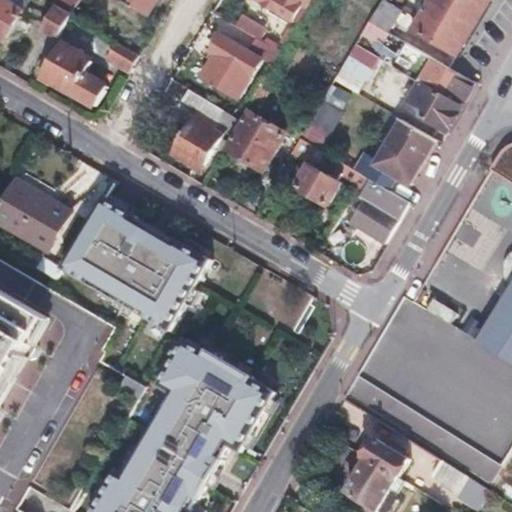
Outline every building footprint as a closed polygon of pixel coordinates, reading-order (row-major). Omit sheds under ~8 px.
[(0,0),(0,37),(7,41),(25,11),(17,6),(19,0),(0,0)] [(123,0),(145,13),(153,0),(123,0)] [(256,0),(291,21),(299,8),(303,11),(309,0),(256,0)] [(383,0),(381,0),(369,21),(392,35),(394,36),(400,25),(394,21),(400,10),(383,0)] [(435,0),(418,30),(416,33),(455,57),(489,0),(435,0)] [(70,15),(57,7),(44,29),(57,37),(70,15)] [(211,52),(215,55),(203,76),(239,99),(262,60),(270,65),(278,51),(256,38),(248,51),(221,35),(211,52)] [(394,36),(392,35),(385,47),(401,55),(407,44),(394,36)] [(116,41),(107,55),(130,69),(138,55),(116,41)] [(362,87),(379,54),(356,42),(339,75),(362,87)] [(91,60),(62,43),(45,71),(55,77),(53,80),(89,102),(99,84),(83,75),(91,60)] [(415,81),(420,84),(409,103),(405,100),(402,105),(448,132),(476,84),(454,71),(407,44),(401,55),(423,69),(415,81)] [(204,99),(198,111),(232,130),(238,119),(231,115),(204,99)] [(243,112),(235,107),(231,115),(238,119),(243,112)] [(285,132),(250,110),(227,148),(262,170),(285,132)] [(221,137),(191,120),(174,151),(194,162),(197,157),(206,163),(221,137)] [(378,161),(364,153),(355,170),(359,172),(370,179),(386,188),(393,176),(409,185),(425,158),(436,140),(402,120),(378,161)] [(511,143),(507,146),(503,150),(496,160),(511,169),(506,178),(511,181),(511,291),(480,343),(511,362),(511,143)] [(315,147),(312,151),(332,163),(334,158),(315,147)] [(511,169),(496,160),(491,169),(506,178),(511,169)] [(340,161),(335,171),(353,182),(359,172),(355,170),(340,161)] [(342,185),(309,165),(296,187),(329,206),(342,185)] [(370,179),(359,172),(353,182),(364,188),(370,179)] [(359,197),(367,201),(354,223),(387,243),(411,202),(386,188),(370,179),(364,188),(359,197)] [(11,182),(0,200),(0,222),(46,250),(70,211),(53,201),(50,205),(11,182)] [(69,265),(175,329),(217,260),(183,239),(182,242),(163,230),(143,218),(144,216),(111,197),(69,265)] [(508,282),(511,286),(511,251),(506,257),(503,265),(504,274),(505,278),(508,282)] [(0,511),(0,398),(49,314),(0,285),(0,511)] [(406,293),(397,309),(415,318),(423,302),(406,293)] [(194,511),(193,511),(202,496),(205,497),(216,478),(226,459),(225,458),(233,445),(244,452),(279,393),(257,379),(258,378),(213,352),(213,353),(191,339),(155,397),(173,408),(133,475),(121,468),(94,511),(194,511)] [(438,413),(469,360),(433,339),(402,392),(438,413)] [(510,498),(511,495),(511,427),(480,480),(510,498)] [(375,438),(365,456),(400,478),(410,459),(375,438)] [(368,460),(350,492),(382,511),(389,511),(391,511),(399,498),(397,493),(392,491),(400,478),(365,456),(364,458),(368,460)] [(442,459),(431,476),(458,493),(466,503),(480,506),(490,490),(480,483),(442,459)]
